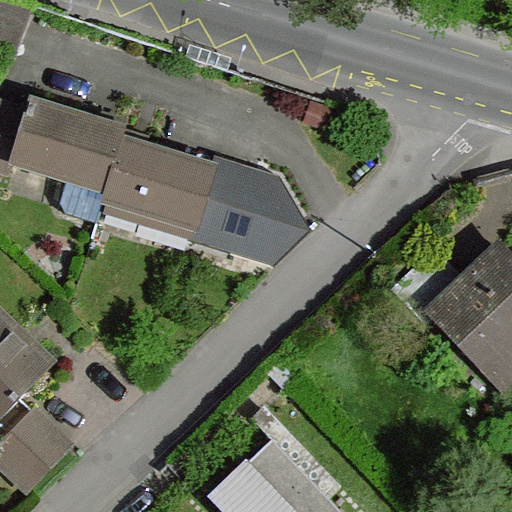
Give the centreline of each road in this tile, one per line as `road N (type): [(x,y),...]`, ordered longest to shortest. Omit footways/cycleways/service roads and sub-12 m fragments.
road 1 (residential): [(59,511),(471,119),(489,73)]
road 2 (secondary): [(225,0),(489,73)]
